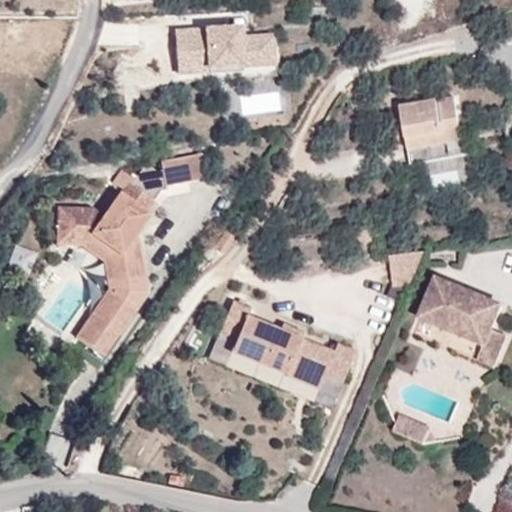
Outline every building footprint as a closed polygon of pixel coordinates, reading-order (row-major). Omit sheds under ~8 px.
[(245,24),(176,27),(178,74),(241,71),(241,65),(278,64),(277,34),(246,35),(245,24)] [(400,107),(412,166),(470,156),(468,144),(463,144),(455,97),(400,107)] [(208,179),(203,155),(162,162),(166,186),(208,179)] [(59,208),(59,244),(83,244),(97,244),(115,257),(117,281),(118,292),(115,297),(101,318),(95,314),(79,338),(104,356),(135,311),(145,295),(144,278),(140,242),(130,234),(153,201),(131,185),(107,219),(93,208),(59,208)] [(115,257),(97,244),(83,244),(107,263),(109,281),(111,290),(111,291),(95,314),(101,318),(115,297),(118,292),(117,281),(115,257)] [(35,257),(18,250),(11,266),(28,273),(35,257)] [(413,282),(427,251),(392,254),(396,284),(413,282)] [(421,321),(484,347),(492,332),(501,307),(437,279),(421,321)] [(247,319),(251,310),(234,303),(221,334),(238,342),(234,353),(320,388),(326,375),(344,383),(356,354),(338,346),(335,355),(247,319)] [(492,332),(484,347),(479,362),(493,368),(506,338),(492,332)] [(393,432),(421,444),(438,441),(430,433),(431,429),(400,415),(393,432)]
